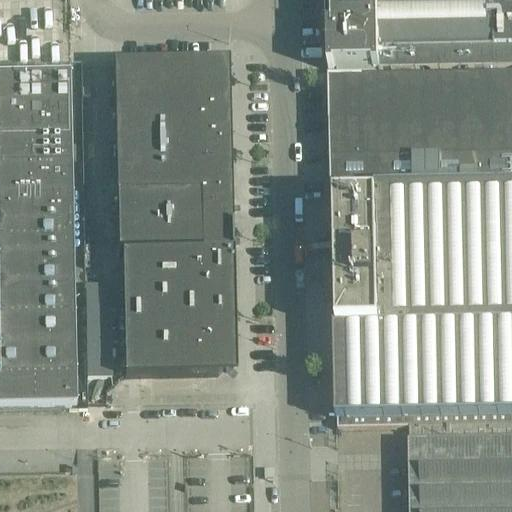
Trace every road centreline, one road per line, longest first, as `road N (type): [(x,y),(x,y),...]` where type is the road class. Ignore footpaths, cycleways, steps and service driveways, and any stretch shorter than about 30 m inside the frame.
road 1 (unclassified): [(290,511),(277,28)]
road 2 (unclassified): [(277,28),(93,31),(92,0)]
road 3 (unknown): [(93,31),(96,231)]
